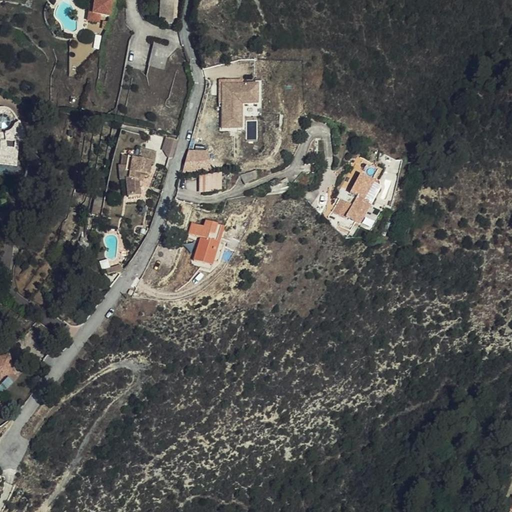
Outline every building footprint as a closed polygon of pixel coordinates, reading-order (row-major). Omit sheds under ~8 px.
[(31,0),(30,1),(42,9),(48,0),(31,0)] [(60,11),(63,9),(63,1),(55,0),(48,0),(42,9),(42,10),(53,17),(48,23),(52,27),(65,15),(60,11)] [(63,9),(81,12),(75,5),(72,4),(72,0),(63,0),(63,1),(63,9)] [(72,0),(72,4),(75,5),(81,12),(80,21),(87,22),(86,28),(85,36),(93,37),(102,39),(105,23),(101,21),(104,0),(72,0)] [(159,0),(160,21),(175,21),(175,0),(159,0)] [(85,36),(86,28),(83,27),(81,43),(92,45),(93,37),(85,36)] [(160,67),(148,65),(145,74),(142,89),(158,94),(161,80),(157,79),(157,77),(160,67)] [(243,83),(243,79),(219,79),(221,129),(244,128),(243,105),(260,104),(260,82),(243,83)] [(0,180),(2,181),(7,182),(10,182),(11,160),(18,161),(16,154),(14,148),(12,143),(10,140),(8,136),(6,134),(7,136),(7,138),(8,140),(7,143),(7,145),(6,147),(5,149),(3,151),(1,152),(0,152),(0,180)] [(175,157),(178,139),(165,137),(162,154),(175,157)] [(145,187),(147,176),(129,173),(128,182),(112,180),(111,191),(108,191),(109,203),(117,203),(118,220),(131,219),(130,203),(130,198),(140,199),(142,187),(145,187)] [(199,175),(200,192),(222,192),(222,174),(199,175)] [(361,222),(363,219),(359,217),(370,199),(368,198),(374,188),(363,181),(361,182),(347,207),(347,206),(339,202),(333,214),(349,223),(338,244),(347,249),(352,240),(355,242),(365,224),(361,222)] [(254,202),(253,194),(238,197),(239,206),(254,202)] [(200,216),(217,214),(215,197),(198,198),(200,216)] [(370,199),(359,217),(363,219),(373,201),(370,199)] [(282,202),(262,207),(263,215),(283,212),(282,202)] [(312,204),(298,209),(306,223),(308,225),(315,213),(312,204)] [(85,220),(83,230),(92,231),(94,222),(85,220)] [(92,231),(83,230),(82,238),(91,240),(92,231)] [(186,245),(182,257),(195,261),(188,283),(198,286),(200,280),(206,282),(209,272),(212,273),(214,266),(219,250),(200,244),(199,249),(186,245)] [(214,266),(212,273),(209,272),(206,282),(200,280),(198,286),(197,290),(206,293),(209,283),(213,284),(219,267),(214,266)]
